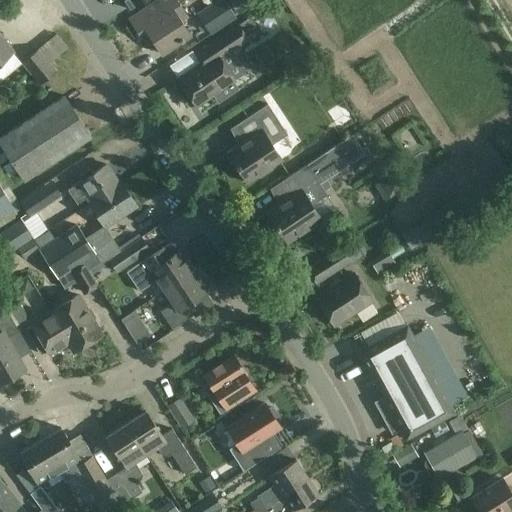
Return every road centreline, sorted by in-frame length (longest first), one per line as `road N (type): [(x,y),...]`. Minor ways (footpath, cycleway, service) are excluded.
road 1 (unclassified): [(262,293),(66,0)]
road 2 (residential): [(0,429),(42,401),(118,385),(262,293)]
road 3 (residential): [(374,511),(324,384),(262,293)]
